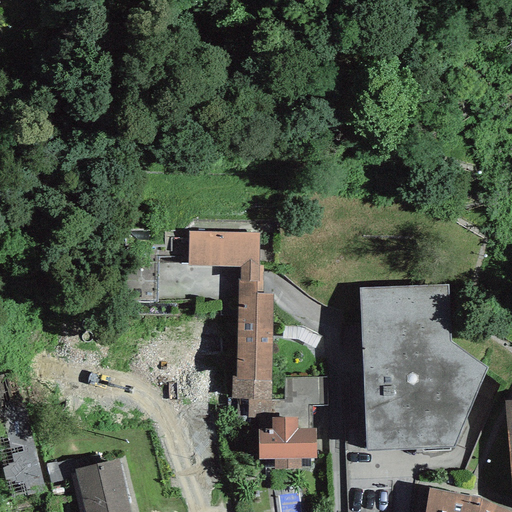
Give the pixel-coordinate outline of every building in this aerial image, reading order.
[(263,282),(263,266),(259,266),(259,233),(188,231),(187,265),(240,267),(240,282),(263,282)] [(122,302),(156,301),(157,248),(121,250),(122,302)] [(247,400),(247,418),(271,418),(271,400),(271,382),(273,294),(262,294),(263,282),(240,282),(238,282),(235,377),(231,376),(231,398),(247,400)] [(446,286),(360,289),(367,451),(453,447),(487,367),(448,340),(446,286)] [(315,348),(321,338),(301,327),(283,326),(282,339),(296,340),(315,348)] [(223,373),(223,347),(158,346),(158,373),(223,373)] [(16,371),(0,374),(0,406),(1,407),(24,401),(16,371)] [(327,405),(327,377),(283,378),(283,400),(271,400),(271,418),(296,418),(296,430),(312,430),(311,405),(327,405)] [(24,401),(1,407),(15,464),(2,467),(6,484),(21,480),(25,497),(46,492),(24,401)] [(258,460),(274,460),(274,469),(309,468),(308,458),(315,458),(315,429),(312,430),(296,430),(296,418),(272,418),(272,429),(258,430),(258,460)] [(131,511),(118,459),(74,470),(84,511),(131,511)] [(511,511),(481,499),(428,489),(424,511),(511,511)] [(300,511),(298,493),(277,496),(279,511),(300,511)]
